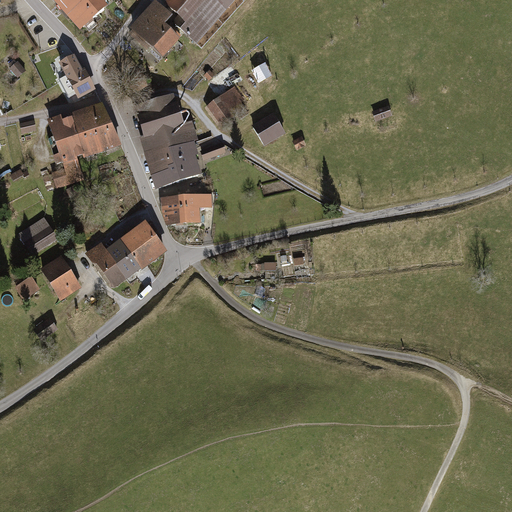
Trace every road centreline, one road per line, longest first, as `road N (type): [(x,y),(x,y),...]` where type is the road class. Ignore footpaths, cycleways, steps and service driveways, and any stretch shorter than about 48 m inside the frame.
road 1 (track): [(189,256),(231,305),(260,323),(412,360),(465,386),(462,432),(425,511)]
road 2 (residential): [(511,181),(457,201),(178,262)]
road 3 (tertiary): [(178,262),(90,67),(32,0)]
road 4 (track): [(353,220),(220,136),(192,100),(173,92),(110,109)]
road 5 (tertiary): [(0,405),(51,375),(178,262)]
